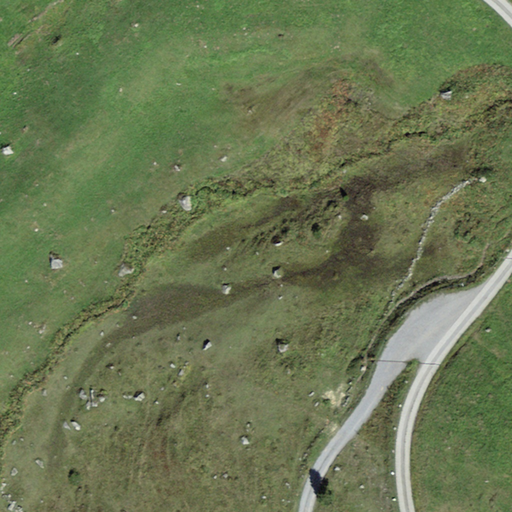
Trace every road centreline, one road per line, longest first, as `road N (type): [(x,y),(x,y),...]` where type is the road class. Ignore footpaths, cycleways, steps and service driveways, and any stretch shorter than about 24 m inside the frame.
road 1 (unclassified): [(495,293),(383,384),(315,476),(307,511)]
road 2 (unclassified): [(495,293),(423,417),(411,459),(413,511)]
